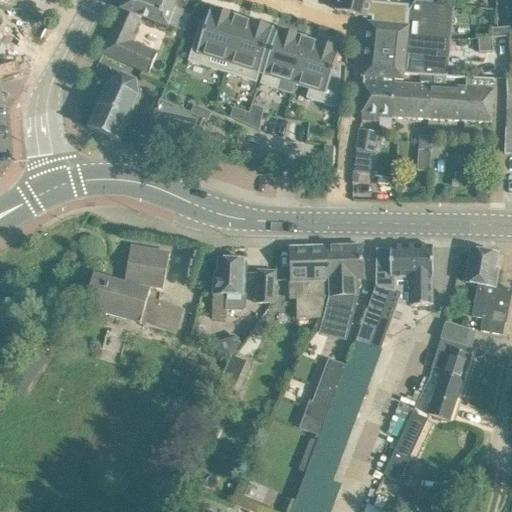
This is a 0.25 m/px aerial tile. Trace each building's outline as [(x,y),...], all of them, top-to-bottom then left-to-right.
[(0,0),(0,65),(31,58),(36,51),(24,0),(0,0)] [(125,0),(121,11),(102,54),(148,75),(157,55),(130,43),(141,19),(167,29),(168,26),(177,30),(184,13),(174,9),(177,0),(125,0)] [(339,0),(336,11),(365,19),(366,17),(372,18),(371,24),(389,26),(391,26),(406,28),(407,18),(408,10),(408,6),(383,4),(370,2),(370,0),(339,0)] [(369,24),(363,78),(395,81),(403,81),(404,75),(429,77),(446,77),(446,76),(446,75),(442,40),(448,40),(450,21),(444,21),(445,6),(452,6),(452,5),(415,1),(409,10),(408,10),(407,18),(406,28),(391,26),(389,26),(371,24),(369,24)] [(225,74),(243,20),(233,16),(215,10),(211,9),(207,24),(201,22),(188,63),(225,74)] [(258,85),(275,30),(271,29),(271,28),(253,22),(253,23),(243,20),(225,74),(258,85)] [(510,28),(491,30),(491,39),(511,37),(510,28)] [(294,86),(309,40),(299,37),(281,31),(281,32),(275,30),(258,85),(277,90),(279,81),(294,86)] [(491,39),(478,40),(479,53),(492,52),(491,39)] [(319,43),(318,44),(309,40),(294,86),(309,90),(306,100),(337,109),(337,66),(334,65),(339,50),(337,49),(337,48),(319,43)] [(138,83),(136,81),(123,76),(123,75),(121,75),(121,76),(109,83),(108,82),(107,84),(108,85),(89,127),(88,127),(87,128),(120,143),(120,142),(119,141),(125,128),(126,129),(127,127),(126,126),(131,113),(133,114),(134,112),(132,111),(138,99),(140,99),(141,97),(138,96),(137,84),(138,83)] [(395,81),(392,119),(427,121),(429,83),(419,82),(420,76),(404,75),(403,81),(395,81)] [(429,83),(427,121),(464,123),(466,87),(445,86),(446,77),(429,77),(429,83)] [(363,78),(361,121),(378,122),(379,118),(392,119),(395,81),(363,78)] [(466,79),(464,123),(491,124),(492,104),(493,90),(494,90),(494,81),(489,81),(466,79)] [(190,114),(160,99),(143,133),(193,142),(203,120),(190,114)] [(212,114),(211,113),(194,106),(190,114),(203,120),(207,122),(211,116),(212,114)] [(245,124),(249,114),(234,108),(230,117),(245,124)] [(249,113),(246,125),(259,132),(262,118),(249,113)] [(375,153),(378,134),(359,131),(356,149),(357,150),(354,172),(365,173),(368,152),(375,153)] [(418,137),(418,149),(430,150),(431,138),(418,137)] [(332,167),(334,147),(323,146),(322,166),(332,167)] [(364,280),(362,246),(326,247),(328,298),(323,323),(349,329),(356,296),(356,280),(364,280)] [(324,298),(328,298),(326,247),(290,248),(291,282),(302,281),(303,299),(296,299),(297,320),(322,319),(324,306),(324,298)] [(390,280),(394,280),(404,280),(414,280),(414,307),(433,307),(432,247),(390,248),(390,251),(390,280)] [(130,248),(124,285),(150,292),(152,288),(163,290),(169,255),(130,248)] [(471,250),(468,270),(465,284),(478,286),(472,317),(482,319),(480,332),(503,337),(511,291),(495,288),(498,270),(494,269),(497,255),(471,250)] [(382,351),(388,335),(403,295),(394,291),(394,280),(390,280),(390,251),(376,251),(376,286),(357,341),(371,346),(382,351)] [(242,297),(243,281),(244,261),(218,260),(217,276),(214,276),(213,295),(212,320),(226,321),(226,313),(242,313),(245,311),(246,297),(242,297)] [(256,304),(273,305),(275,273),(258,272),(256,304)] [(182,310),(148,300),(150,292),(124,285),(94,277),(85,309),(175,334),(182,310)] [(440,341),(442,341),(470,350),(476,333),(446,324),(440,341)] [(369,351),(371,346),(357,341),(347,369),(323,438),(296,511),(334,511),(342,491),(333,487),(380,355),(369,351)] [(448,421),(470,350),(442,341),(432,368),(443,372),(439,384),(444,385),(440,398),(435,397),(429,415),(448,421)] [(239,396),(252,367),(231,357),(211,402),(225,409),(233,393),(239,396)] [(347,369),(330,362),(310,419),(325,424),(320,437),(323,438),(347,369)] [(413,412),(388,468),(404,475),(429,419),(413,412)] [(404,511),(408,511),(419,493),(405,486),(394,506),(404,511)]
